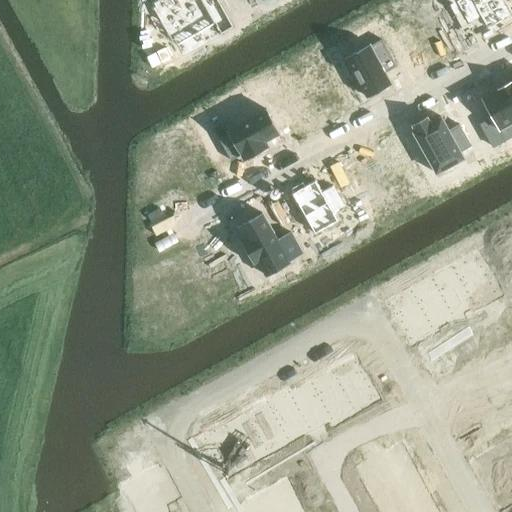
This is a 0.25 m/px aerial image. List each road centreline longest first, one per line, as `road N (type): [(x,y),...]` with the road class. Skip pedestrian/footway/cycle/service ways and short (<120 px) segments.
road 1 (residential): [(511,44),(152,244)]
road 2 (residential): [(212,511),(161,429),(363,312)]
road 3 (residential): [(363,312),(470,511)]
road 4 (residential): [(363,312),(511,230)]
